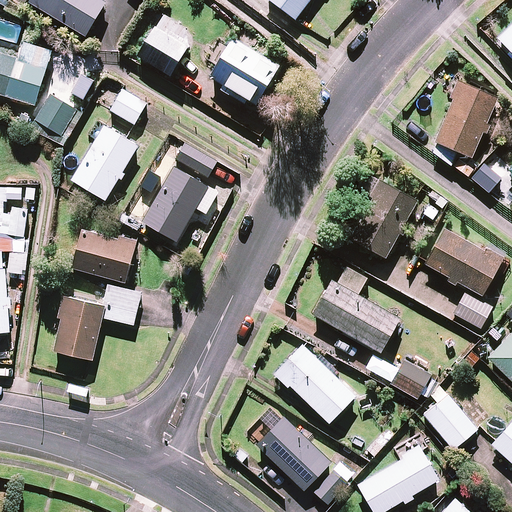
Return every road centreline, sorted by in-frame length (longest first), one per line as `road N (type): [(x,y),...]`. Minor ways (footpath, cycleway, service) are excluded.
road 1 (residential): [(432,0),(340,106),(305,162),(151,473)]
road 2 (tertiary): [(0,422),(92,445),(151,473)]
